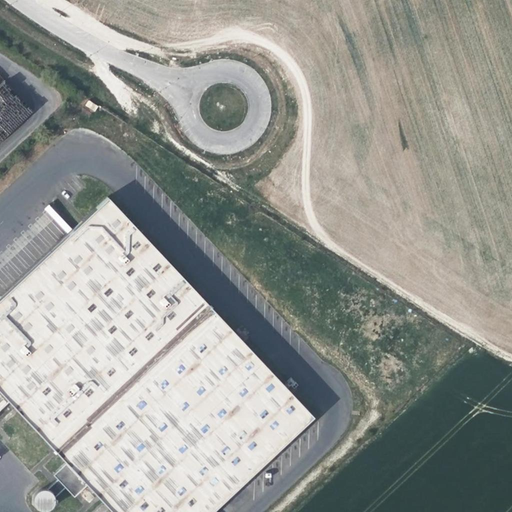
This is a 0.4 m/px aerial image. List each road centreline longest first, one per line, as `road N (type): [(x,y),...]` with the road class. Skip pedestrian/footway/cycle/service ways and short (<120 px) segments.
road 1 (track): [(511,359),(258,198)]
road 2 (unclassified): [(190,88),(188,110),(208,137),(245,133),(259,109),(245,75),(222,68),(202,75)]
road 3 (unclassified): [(190,88),(70,33),(19,0)]
